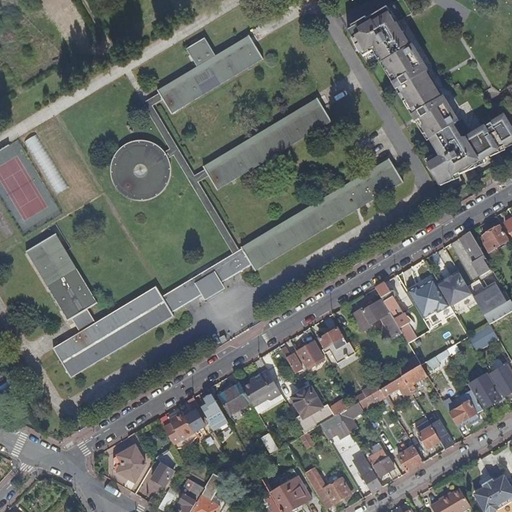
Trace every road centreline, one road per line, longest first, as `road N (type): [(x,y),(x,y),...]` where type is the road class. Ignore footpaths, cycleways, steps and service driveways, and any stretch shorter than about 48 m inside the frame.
road 1 (residential): [(66,466),(83,447),(511,190)]
road 2 (residential): [(363,511),(511,424)]
